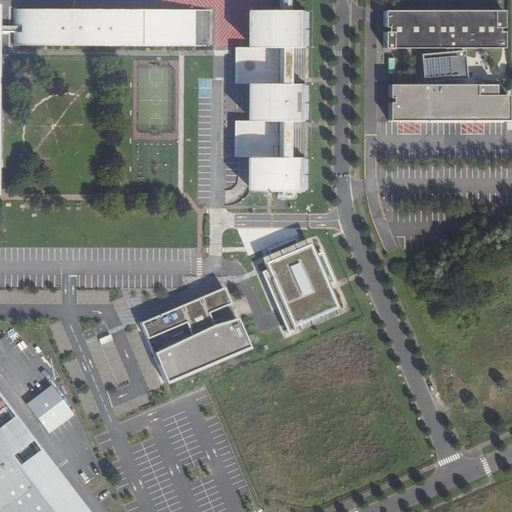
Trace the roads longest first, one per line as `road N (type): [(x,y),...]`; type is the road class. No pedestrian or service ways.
road 1 (unclassified): [(455,478),(348,219),(342,0)]
road 2 (unknown): [(369,139),(370,28),(362,18),(342,17)]
